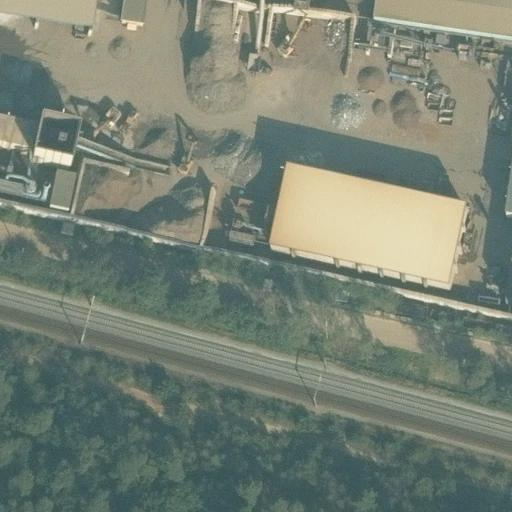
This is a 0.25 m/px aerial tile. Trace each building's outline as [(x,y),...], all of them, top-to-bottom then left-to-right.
[(114,0),(114,29),(141,31),(142,0),(114,0)] [(511,0),(378,0),(375,25),(511,44),(511,0)] [(190,9),(191,39),(230,38),(229,7),(190,9)] [(401,38),(400,48),(412,49),(414,40),(401,38)] [(63,221),(73,158),(72,158),(76,136),(0,124),(0,155),(20,159),(12,213),(63,221)] [(467,216),(289,176),(271,254),(450,294),(467,216)]
